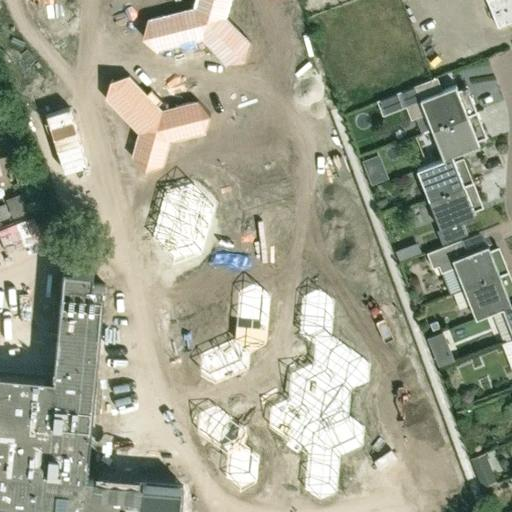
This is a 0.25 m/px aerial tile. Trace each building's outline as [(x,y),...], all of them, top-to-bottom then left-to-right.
[(246,60),(251,42),(226,16),(230,0),(195,0),(194,7),(148,18),(143,37),(156,50),(181,44),(183,50),(198,46),(197,40),(202,39),(228,65),(246,60)] [(511,0),(487,0),(498,26),(511,20),(511,0)] [(163,109),(158,105),(163,100),(152,89),(147,93),(129,75),(111,79),(106,98),(139,132),(132,156),(145,170),(164,165),(171,141),(206,132),(211,114),(198,100),(163,109)] [(432,128),(476,111),(469,92),(460,96),(456,85),(428,96),(423,82),(400,91),(411,119),(426,113),(432,128)] [(444,158),(453,154),(479,143),(475,132),(484,129),(476,111),(432,128),(444,158)] [(372,184),(388,177),(379,154),(363,160),(372,184)] [(429,199),(473,181),(466,162),(457,166),(453,154),(444,158),(416,169),(429,199)] [(473,181),(429,199),(440,229),(437,230),(443,244),(467,234),(462,221),(476,215),(472,204),(481,200),(473,181)] [(194,183),(165,191),(152,238),(173,259),(202,252),(215,204),(194,183)] [(0,204),(0,219),(11,215),(6,202),(0,204)] [(464,289),(509,271),(501,252),(493,256),(488,245),(468,253),(462,239),(427,253),(433,268),(453,260),(464,289)] [(416,253),(413,244),(396,251),(400,260),(416,253)] [(0,511),(181,511),(184,487),(88,478),(106,284),(95,283),(97,271),(64,268),(54,377),(0,371),(0,511)] [(476,318),(503,308),(511,304),(508,294),(511,292),(511,279),(509,271),(464,289),(476,318)] [(256,282),(238,290),(234,338),(201,353),(199,372),(215,383),(249,367),(251,350),(267,342),(271,293),(256,282)] [(268,426),(288,440),(285,445),(298,454),(301,449),(307,453),(304,489),(320,500),(337,492),(340,456),(363,445),(365,426),(349,415),(351,390),(369,381),(371,362),(332,335),(335,299),(319,288),(302,296),(299,333),(314,345),(313,363),(290,373),(288,398),(270,407),(268,426)] [(511,303),(511,304),(503,308),(511,331),(511,303)] [(439,365),(454,359),(443,331),(428,337),(439,365)] [(247,427),(216,405),(199,413),(197,432),(227,453),(224,478),(240,489),(257,481),(260,455),(246,445),(247,427)]
